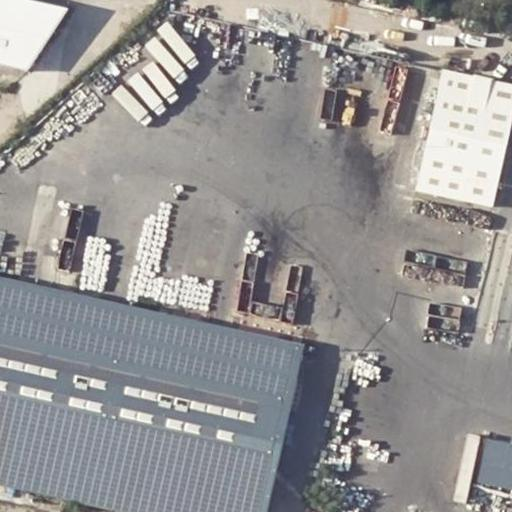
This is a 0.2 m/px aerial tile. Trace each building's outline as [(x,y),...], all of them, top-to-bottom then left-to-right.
[(0,0),(0,64),(25,70),(70,5),(50,0),(0,0)] [(0,64),(0,68),(23,74),(25,70),(0,64)] [(511,80),(445,67),(419,189),(496,205),(511,132),(511,80)] [(0,484),(44,495),(67,499),(123,511),(254,511),(291,345),(72,296),(43,289),(0,280),(0,484)] [(511,439),(487,433),(476,481),(511,490),(511,439)] [(0,484),(0,502),(39,511),(64,511),(67,499),(44,495),(0,484)]
